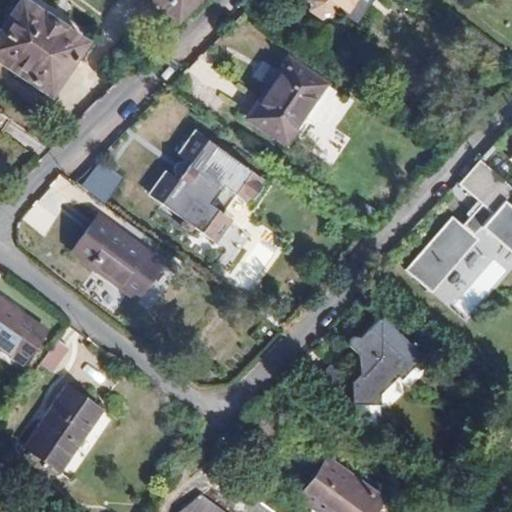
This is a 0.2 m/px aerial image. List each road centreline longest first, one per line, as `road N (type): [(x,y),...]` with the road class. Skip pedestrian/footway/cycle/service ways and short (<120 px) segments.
road 1 (residential): [(511,110),(233,398),(207,408),(0,242)]
road 2 (residential): [(228,0),(0,226)]
